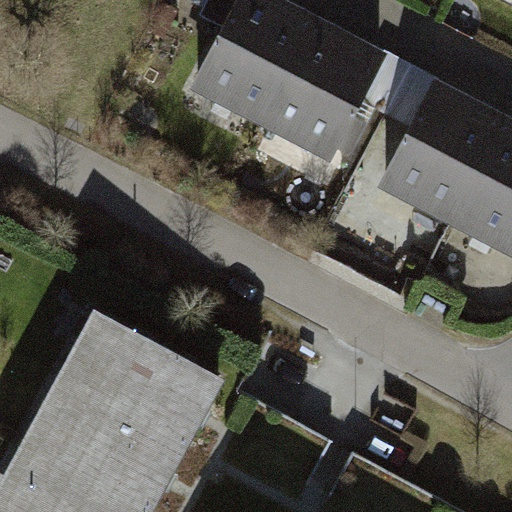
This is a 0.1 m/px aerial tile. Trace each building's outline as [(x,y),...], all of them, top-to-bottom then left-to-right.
[(314,21),(274,0),(240,0),(196,85),(262,120),(314,21)] [(380,55),(314,21),(262,120),(328,154),(380,55)] [(504,118),(438,84),(386,183),(452,217),(504,118)] [(511,122),(504,118),(452,217),(511,248),(511,122)] [(226,381),(91,314),(57,380),(192,447),(226,381)] [(159,511),(192,447),(57,380),(24,446),(155,511),(159,511)] [(155,511),(24,446),(0,493),(0,511),(155,511)]
